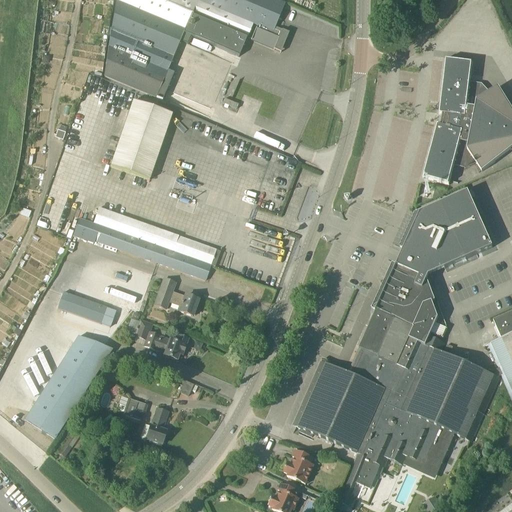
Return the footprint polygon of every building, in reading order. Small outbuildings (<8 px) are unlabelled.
[(0,0),(0,14),(4,15),(5,2),(8,2),(8,0),(0,0)] [(110,46),(104,78),(110,80),(156,99),(162,101),(173,74),(168,72),(180,42),(187,45),(190,37),(239,58),(247,39),(253,25),(257,27),(251,41),(274,51),(277,45),(283,47),(289,34),(274,28),(284,4),(283,4),(274,0),(117,0),(115,16),(112,32),(110,46)] [(473,63),(446,60),(439,114),(439,115),(440,116),(442,116),(441,126),(438,125),(437,125),(437,126),(423,179),(449,186),(454,166),(466,169),(476,164),(482,173),(511,150),(511,110),(498,88),(489,94),(481,85),(470,83),(473,63)] [(172,116),(133,102),(110,168),(149,181),(172,116)] [(65,134),(57,131),(55,139),(63,141),(65,134)] [(511,312),(493,321),(501,340),(488,346),(498,369),(492,372),(490,375),(443,354),(447,345),(430,338),(438,319),(432,303),(435,302),(427,280),(429,277),(444,269),(445,269),(493,248),(468,192),(441,204),(441,203),(415,214),(400,249),(403,250),(396,266),(393,264),(372,310),(376,312),(375,312),(376,312),(348,374),(321,362),(293,426),(301,430),(299,432),(312,438),(313,435),(359,455),(338,502),(350,508),(354,498),(351,497),(357,484),(371,490),(381,468),(384,469),(388,460),(402,467),(406,458),(429,467),(433,458),(430,457),(434,448),(437,449),(441,440),(438,439),(442,430),(469,442),(471,443),(499,379),(497,378),(501,376),(511,400),(511,312)] [(111,214),(99,210),(94,225),(106,229),(111,214)] [(106,229),(94,225),(79,219),(72,237),(93,245),(94,242),(205,282),(210,267),(188,259),(172,253),(106,229)] [(210,267),(211,267),(215,268),(220,253),(178,238),(172,253),(188,259),(210,267)] [(164,280),(154,307),(165,311),(168,304),(179,307),(178,311),(180,312),(179,313),(192,318),(193,316),(195,317),(197,311),(195,310),(198,302),(185,297),(184,298),(172,294),(175,284),(164,280)] [(135,290),(126,287),(123,295),(132,298),(135,290)] [(63,294),(58,310),(111,329),(116,313),(63,294)] [(160,337),(148,333),(151,325),(139,321),(133,338),(145,342),(143,347),(155,352),(155,351),(164,355),(164,357),(177,362),(179,356),(182,357),(188,340),(177,336),(175,343),(169,341),(160,338),(160,337)] [(55,440),(112,350),(77,337),(25,421),(55,440)] [(179,394),(188,398),(193,386),(184,382),(179,394)] [(146,406),(130,401),(120,398),(118,404),(127,407),(124,416),(133,419),(140,422),(146,406)] [(141,438),(146,440),(146,441),(161,446),(162,445),(163,445),(165,439),(164,439),(166,433),(162,432),(168,414),(157,410),(151,428),(150,428),(144,426),(141,438)] [(73,432),(58,454),(65,459),(80,437),(73,432)] [(314,467),(311,465),(313,459),(295,451),(293,458),(295,459),(293,465),(288,463),(284,473),(288,475),(287,478),(305,486),(314,467)] [(293,511),(299,500),(296,499),(299,493),(281,485),(278,491),(281,493),(278,499),(273,497),(269,507),(273,509),(272,511),(274,511),(291,511),(292,511),(293,511)] [(424,505),(428,511),(432,511),(440,507),(434,498),(424,505)]
